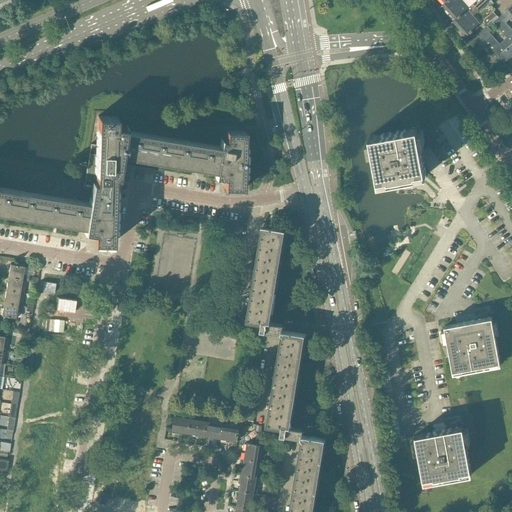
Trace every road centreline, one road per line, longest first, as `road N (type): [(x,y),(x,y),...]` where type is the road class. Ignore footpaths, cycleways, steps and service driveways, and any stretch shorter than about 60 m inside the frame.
road 1 (tertiary): [(387,511),(298,57)]
road 2 (tertiary): [(303,190),(369,511)]
road 3 (residential): [(111,265),(122,260),(135,189),(231,203),(303,190)]
road 4 (residential): [(71,511),(111,265)]
road 5 (residential): [(472,109),(443,63),(416,46),(298,57)]
road 6 (secondary): [(0,67),(157,0)]
road 7 (residential): [(161,511),(170,453),(218,467),(211,504)]
road 8 (tertiary): [(273,62),(303,190)]
